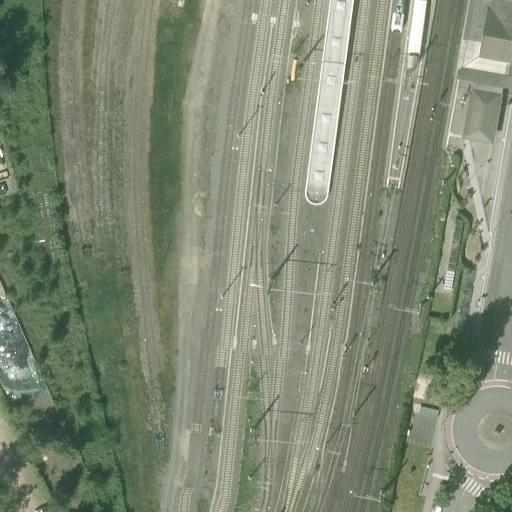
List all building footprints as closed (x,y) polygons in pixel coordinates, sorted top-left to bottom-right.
[(326,198),(353,0),(329,0),(304,193),(306,200),(310,205),(315,206),(321,204),(323,202),(326,198)] [(426,1),(416,0),(414,0),(407,54),(418,56),(426,1)] [(469,0),(462,41),(482,45),(489,8),(492,9),(493,0),(469,0)] [(511,0),(493,0),(492,9),(489,8),(482,45),(480,57),(511,62),(511,0)] [(482,45),(462,41),(455,79),(474,82),(473,89),(502,95),(503,87),(511,88),(511,62),(480,57),(482,45)] [(417,56),(408,55),(406,67),(415,68),(417,56)] [(502,95),(473,89),(464,139),(493,145),(502,95)]
